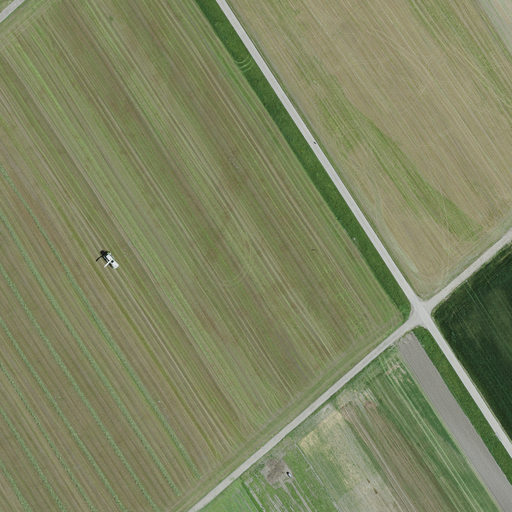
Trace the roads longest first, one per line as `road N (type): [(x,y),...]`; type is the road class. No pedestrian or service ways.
road 1 (track): [(221,0),(511,449)]
road 2 (track): [(196,511),(511,235)]
